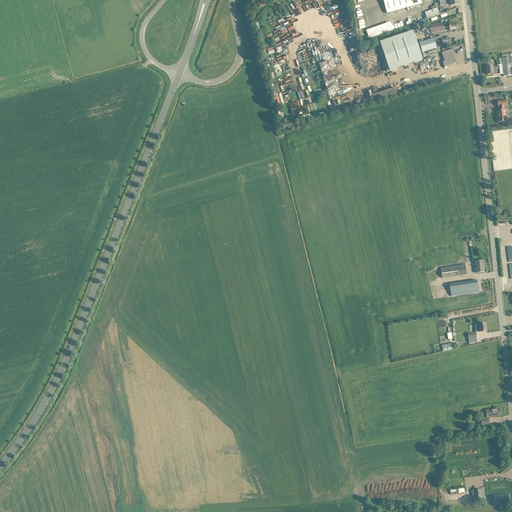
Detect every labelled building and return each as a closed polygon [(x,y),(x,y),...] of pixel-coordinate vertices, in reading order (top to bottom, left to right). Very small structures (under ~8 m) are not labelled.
[(383,0),(387,13),(421,4),(420,0),(383,0)] [(439,14),(437,8),(425,12),(427,18),(439,14)] [(302,23),(310,20),(308,15),(300,17),(302,23)] [(431,33),(443,31),(442,28),(449,27),(449,30),(457,30),(457,23),(452,24),(442,25),(441,23),(430,25),(431,33)] [(413,31),(380,43),(389,72),(423,61),(413,31)] [(434,39),(429,41),(420,44),(421,50),(423,55),(423,57),(428,56),(427,55),(437,52),(436,49),(440,48),(439,41),(434,42),(434,39)] [(443,62),(443,63),(444,68),(456,64),(453,55),(455,55),(453,49),(442,53),(444,61),(443,62)] [(511,53),(502,55),(502,58),(510,57),(511,64),(511,63),(511,53)] [(493,75),(503,74),(503,77),(511,75),(511,73),(510,58),(497,59),(497,65),(499,65),(499,66),(492,67),(492,66),(487,67),(488,75),(493,74),(493,75)] [(290,73),(287,74),(287,72),(283,72),(284,80),(291,79),(290,73)] [(500,111),(497,111),(498,122),(507,122),(505,110),(504,110),(504,107),(506,106),(506,100),(497,101),(498,107),(499,107),(500,111)] [(475,262),(476,273),(484,272),(483,261),(475,262)] [(465,265),(441,268),(442,278),(467,274),(465,265)] [(477,280),(472,281),(450,285),(452,297),(479,292),(477,280)] [(485,324),(475,325),(476,332),(486,332),(485,324)] [(476,333),(468,334),(469,344),(477,343),(476,333)] [(494,409),(486,410),(487,417),(491,417),(491,418),(495,418),(500,417),(500,416),(500,414),(499,413),(499,409),(494,409)] [(487,418),(480,419),(481,426),(481,427),(482,427),(490,426),(489,418),(487,418)] [(473,503),(482,502),(481,490),(474,490),(474,491),(472,491),(473,503)]
